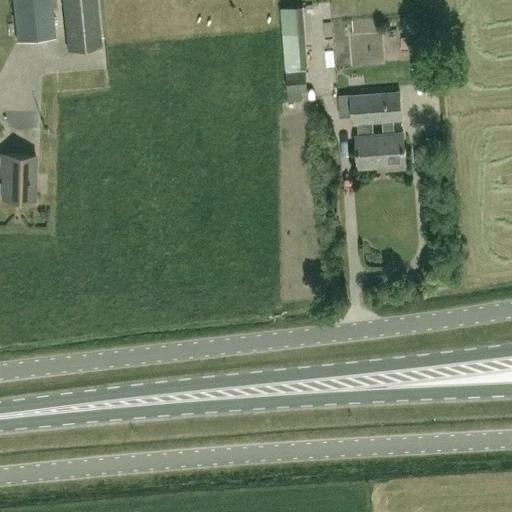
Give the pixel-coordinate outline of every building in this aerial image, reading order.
[(13,0),(17,40),(54,37),(50,0),(13,0)] [(62,0),(68,51),(101,47),(96,0),(62,0)] [(308,68),(303,5),(281,6),(287,93),(308,91),(306,68),(308,68)] [(400,91),(378,93),(380,122),(383,122),(384,130),(380,131),(383,164),(388,163),(388,167),(408,166),(405,129),(395,130),(395,121),(402,120),(400,91)] [(380,122),(378,93),(338,96),(340,117),(353,116),(353,124),(358,123),(359,132),(355,132),(357,165),(383,164),(380,131),(374,131),(373,122),(380,122)] [(0,112),(0,129),(23,128),(22,112),(0,112)] [(3,168),(1,198),(33,199),(35,155),(1,154),(0,168),(3,168)]
